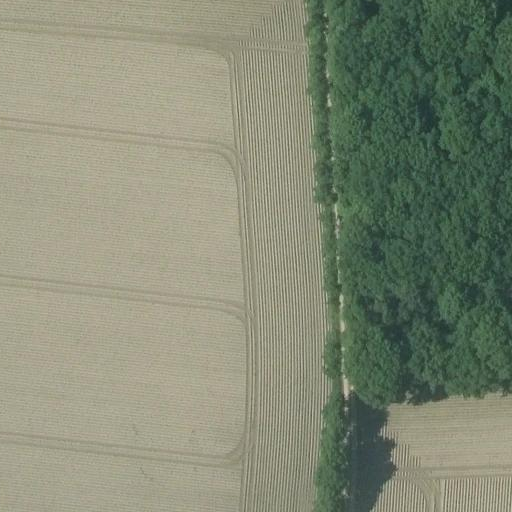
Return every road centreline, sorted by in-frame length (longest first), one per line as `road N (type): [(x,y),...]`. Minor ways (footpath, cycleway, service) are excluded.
road 1 (track): [(339,511),(326,0)]
road 2 (track): [(397,0),(511,87)]
